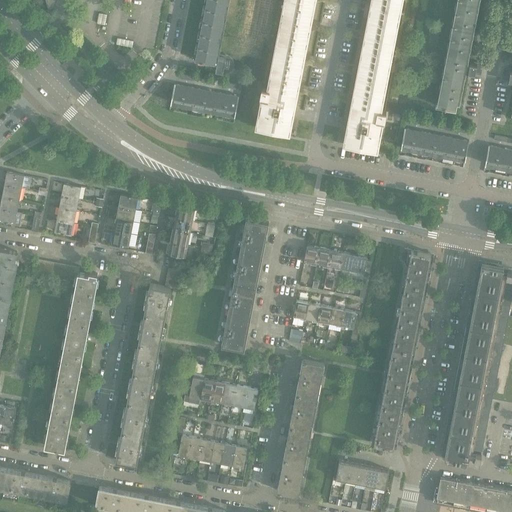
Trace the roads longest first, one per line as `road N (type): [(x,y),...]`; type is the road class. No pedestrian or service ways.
road 1 (residential): [(88,473),(130,262),(0,235)]
road 2 (residential): [(469,195),(314,162),(343,0)]
road 3 (residential): [(415,461),(459,242)]
road 4 (tertiary): [(95,135),(162,177),(284,205)]
road 5 (residential): [(469,195),(506,0)]
road 6 (tertiary): [(286,195),(207,176),(108,123)]
road 7 (tertiary): [(462,229),(286,195)]
road 8 (tertiary): [(284,205),(459,242)]
road 9 (residential): [(88,473),(263,503)]
road 10 (residential): [(263,503),(290,360)]
road 11 (residential): [(108,123),(165,56),(178,0)]
road 12 (residential): [(257,342),(284,205)]
